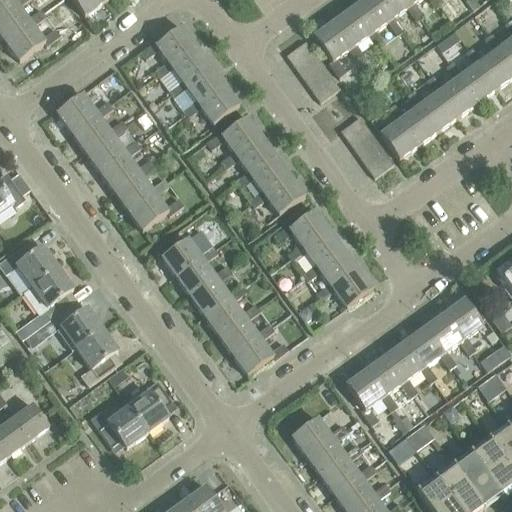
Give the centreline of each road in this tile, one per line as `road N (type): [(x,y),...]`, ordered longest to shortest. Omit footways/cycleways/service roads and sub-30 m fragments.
road 1 (residential): [(227,431),(6,125)]
road 2 (residential): [(227,431),(414,298)]
road 3 (residential): [(361,225),(234,53)]
road 4 (residential): [(6,125),(178,0)]
road 5 (residential): [(361,225),(482,138)]
road 6 (residential): [(109,511),(227,431)]
